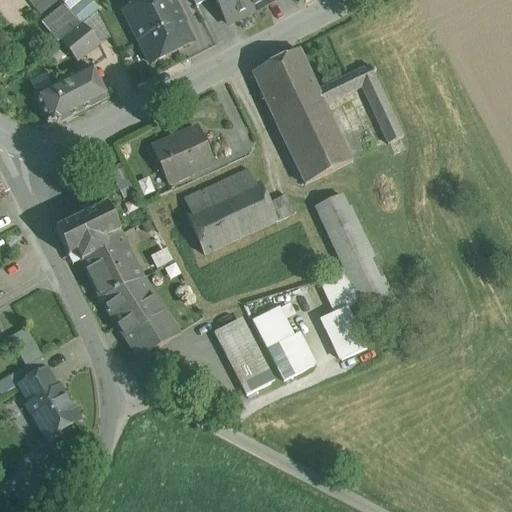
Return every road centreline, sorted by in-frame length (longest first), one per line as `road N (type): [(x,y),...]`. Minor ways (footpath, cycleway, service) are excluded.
road 1 (tertiary): [(21,145),(64,147),(86,138),(351,0)]
road 2 (unclassified): [(378,511),(159,396),(112,386)]
road 3 (unclassified): [(21,145),(28,202),(112,386)]
road 4 (unclassified): [(112,386),(100,460),(81,511)]
